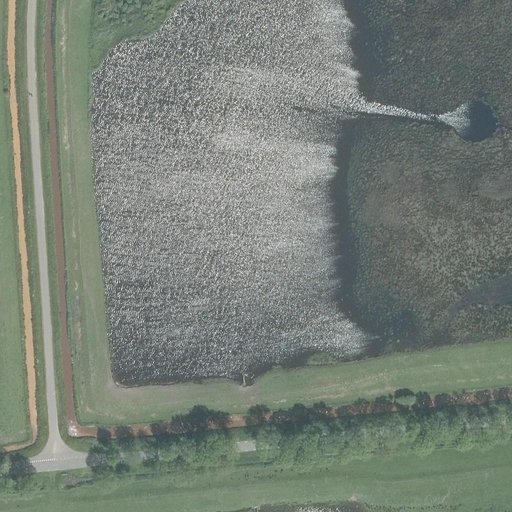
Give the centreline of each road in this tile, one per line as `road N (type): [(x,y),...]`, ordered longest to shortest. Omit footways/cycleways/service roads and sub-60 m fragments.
road 1 (unclassified): [(55,466),(31,0)]
road 2 (tertiary): [(511,419),(55,466)]
